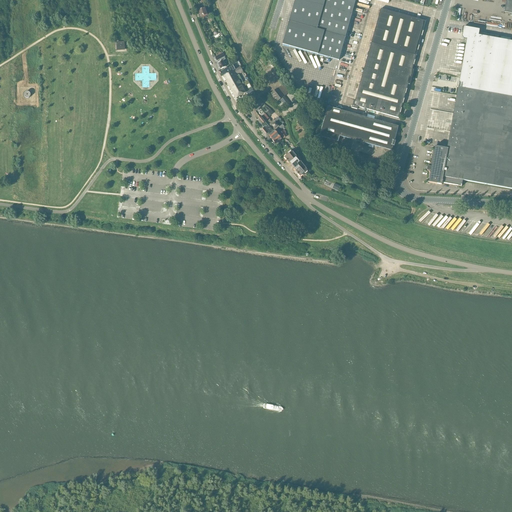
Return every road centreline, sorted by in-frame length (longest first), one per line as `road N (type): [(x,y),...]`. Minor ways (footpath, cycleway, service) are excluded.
road 1 (tertiary): [(304,196),(235,124),(176,0)]
road 2 (residential): [(304,196),(235,106),(186,0)]
road 3 (tertiary): [(511,273),(405,249),(304,196)]
road 4 (unclassified): [(403,191),(399,175),(448,0)]
